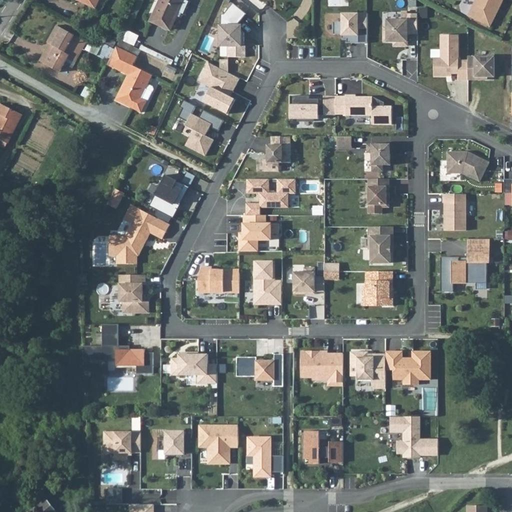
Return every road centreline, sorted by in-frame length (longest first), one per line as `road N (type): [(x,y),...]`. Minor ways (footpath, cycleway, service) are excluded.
road 1 (residential): [(432,111),(363,67),(283,74),(175,277),(172,323),(179,331),(416,334),(424,328),(420,143)]
road 2 (residential): [(318,499),(415,483),(496,483),(510,498),(510,511)]
